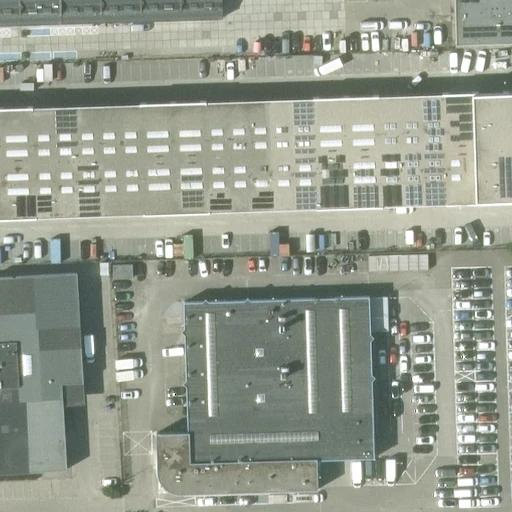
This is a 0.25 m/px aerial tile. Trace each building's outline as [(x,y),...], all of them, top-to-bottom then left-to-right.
[(0,0),(0,25),(222,18),(221,0),(0,0)] [(511,0),(454,0),(456,45),(484,44),(511,43),(511,0)] [(313,100),(271,101),(275,209),(316,207),(316,209),(383,207),(382,205),(383,205),(446,203),(446,205),(457,204),(511,202),(511,92),(508,93),(508,91),(442,94),(442,95),(379,98),(379,96),(313,98),(313,100)] [(0,219),(36,218),(36,216),(79,215),(143,213),(143,215),(210,213),(210,211),(275,209),(271,101),(206,103),(206,101),(140,104),(140,105),(76,107),(33,109),(33,107),(0,108),(0,219)] [(368,271),(428,269),(428,253),(368,255),(368,271)] [(132,277),(132,264),(113,264),(113,278),(132,277)] [(83,381),(79,272),(0,276),(0,472),(66,469),(61,382),(83,381)] [(369,295),(251,299),(184,301),(188,431),(156,432),(157,470),(157,472),(158,474),(158,477),(159,479),(160,481),(161,483),(159,485),(166,492),(169,489),(171,491),(172,491),(175,492),(178,493),(180,493),(318,489),(317,459),(374,457),(369,295)]
